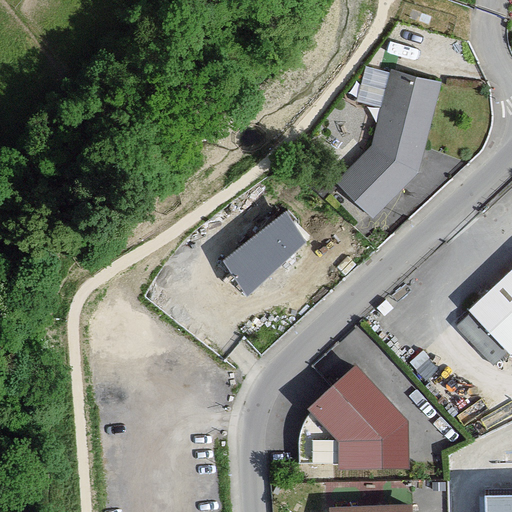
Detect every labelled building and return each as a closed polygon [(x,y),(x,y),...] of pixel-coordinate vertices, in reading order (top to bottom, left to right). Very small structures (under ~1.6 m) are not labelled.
[(435,83),(394,73),(376,147),(342,181),(373,211),(414,168),(420,146),(435,83)] [(283,211),(272,222),(287,239),(284,242),(290,249),(305,235),(283,211)] [(253,282),(290,249),(284,242),(287,239),(272,222),(230,260),(246,277),(247,276),(253,282)] [(511,268),(478,301),(471,307),(511,350),(511,268)] [(302,462),(408,461),(407,420),(359,368),(336,388),(334,391),(317,407),(321,411),(311,427),(307,444),(301,445),(302,462)] [(321,411),(317,407),(305,425),(301,445),(307,444),(311,427),(321,411)] [(511,511),(511,487),(487,488),(487,511),(511,511)]
